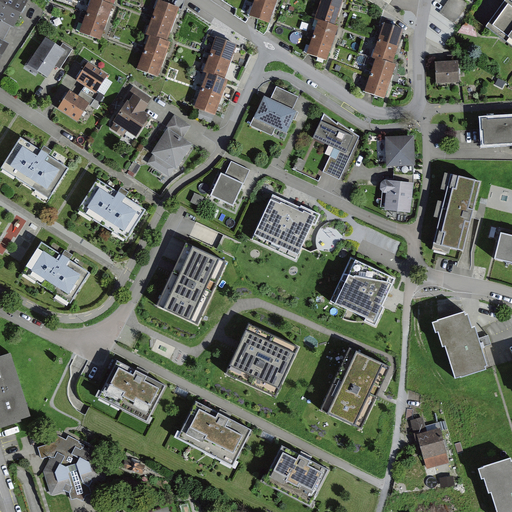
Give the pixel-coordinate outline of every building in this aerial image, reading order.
[(0,0),(0,57),(22,9),(0,0)] [(109,0),(85,0),(84,5),(87,7),(74,42),(96,49),(108,13),(105,12),(109,0)] [(177,5),(163,0),(152,0),(142,32),(145,33),(133,67),(156,75),(168,40),(165,38),(177,5)] [(250,0),(246,13),(267,21),(273,0),(250,0)] [(340,0),(317,0),(312,17),(315,18),(304,52),(326,58),(335,24),(333,24),(340,0)] [(511,0),(502,0),(485,23),(511,42),(511,0)] [(448,2),(435,22),(451,32),(464,13),(448,2)] [(401,28),(381,21),(370,57),(372,58),(362,90),(383,97),(393,63),(390,62),(401,28)] [(234,42),(212,34),(200,70),(204,71),(192,106),(213,113),(224,78),(222,77),(234,42)] [(56,56),(41,45),(20,76),(41,90),(51,74),(56,78),(68,58),(59,52),(56,56)] [(103,83),(83,70),(71,89),(92,101),(103,83)] [(454,70),(430,71),(431,94),(455,93),(454,70)] [(261,93),(248,121),(270,131),(273,125),(285,130),(295,107),(291,105),(296,94),(273,83),(267,95),(261,93)] [(133,98),(114,126),(137,141),(146,126),(138,121),(147,107),(133,98)] [(85,112),(65,99),(52,118),(73,131),(85,112)] [(322,109),(312,134),(333,145),(322,169),(340,177),(358,133),(322,109)] [(511,114),(481,117),(483,142),(511,141),(511,114)] [(145,167),(171,181),(190,147),(183,142),(190,128),(173,118),(145,167)] [(413,162),(414,132),(385,131),(384,161),(413,162)] [(0,170),(0,180),(43,210),(65,178),(17,145),(0,170)] [(218,169),(207,192),(230,204),(249,167),(229,157),(222,171),(218,169)] [(448,254),(449,248),(463,251),(481,181),(444,172),(440,188),(447,189),(444,201),(437,200),(433,216),(440,218),(432,249),(448,254)] [(381,207),(409,210),(412,179),(383,176),(381,207)] [(93,187),(72,220),(120,251),(142,218),(93,187)] [(296,200),(270,189),(254,227),(264,231),(263,234),(271,238),(268,245),(277,249),(280,242),(289,246),(291,243),(301,247),(313,219),(316,221),(322,209),(301,200),(300,202),(296,200)] [(203,205),(206,196),(196,192),(193,201),(203,205)] [(224,245),(182,227),(171,252),(153,293),(166,299),(162,307),(186,317),(189,309),(202,314),(224,264),(217,261),(224,245)] [(511,246),(497,243),(490,270),(511,275),(511,246)] [(40,248),(17,283),(65,315),(89,280),(40,248)] [(386,298),(397,271),(359,254),(355,264),(352,263),(349,272),(341,268),(337,278),(344,281),(341,290),(343,291),(339,301),(367,313),(365,317),(378,322),(387,301),(385,300),(386,298)] [(282,389),(305,336),(254,315),(246,334),(237,330),(232,343),(223,363),(238,370),(235,376),(265,389),(268,383),(282,389)] [(483,379),(462,321),(429,333),(450,391),(483,379)] [(398,350),(357,333),(353,342),(350,348),(342,345),(320,395),(333,401),(329,409),(353,419),(356,411),(369,417),(387,376),(398,350)] [(0,427),(30,418),(10,355),(0,358),(0,427)] [(146,419),(165,382),(116,358),(98,396),(146,419)] [(234,463),(252,425),(196,399),(178,436),(234,463)] [(54,444),(37,449),(41,461),(50,458),(51,459),(44,472),(51,496),(65,492),(69,495),(71,502),(77,500),(83,502),(85,497),(91,495),(89,489),(93,483),(106,480),(98,456),(84,450),(84,448),(79,445),(80,443),(76,441),(69,437),(67,440),(58,436),(54,444)] [(447,471),(437,437),(414,444),(424,478),(447,471)] [(313,504),(331,466),(283,443),(265,480),(313,504)] [(497,511),(511,511),(511,454),(482,465),(497,511)]
